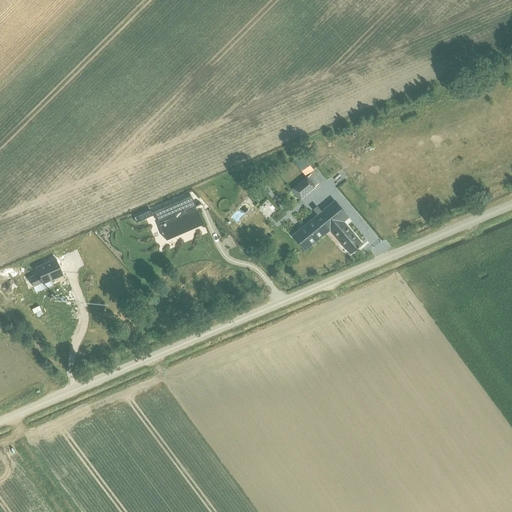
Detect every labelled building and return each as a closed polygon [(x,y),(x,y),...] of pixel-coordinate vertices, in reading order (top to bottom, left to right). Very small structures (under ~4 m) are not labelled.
[(299,154),(292,160),(304,175),(312,169),(299,154)] [(303,179),(290,190),(298,200),(311,189),(314,186),(318,183),(311,174),(307,178),(306,177),(303,179)] [(256,192),(252,197),(258,202),(262,198),(256,192)] [(170,205),(154,212),(157,218),(159,223),(161,222),(162,224),(163,225),(168,223),(169,225),(170,228),(173,234),(173,235),(173,234),(182,231),(183,231),(185,230),(185,228),(184,227),(186,226),(188,225),(190,224),(192,227),(202,223),(203,224),(204,224),(197,209),(195,210),(194,209),(194,208),(196,207),(196,206),(194,202),(191,196),(170,205)] [(321,211),(317,206),(314,209),(318,215),(292,236),(304,250),(330,228),(350,252),(361,243),(342,221),(348,216),(335,200),(334,200),(321,211)] [(136,223),(146,218),(144,213),(134,217),(136,223)] [(227,217),(222,222),(228,227),(232,223),(227,217)] [(227,239),(234,245),(237,241),(231,235),(227,239)] [(101,256),(93,240),(83,244),(91,261),(101,256)] [(63,275),(56,259),(36,268),(39,274),(30,278),(34,287),(43,283),(43,284),(63,275)]
